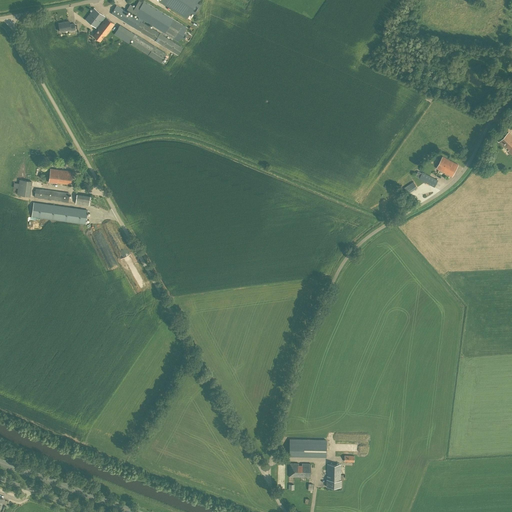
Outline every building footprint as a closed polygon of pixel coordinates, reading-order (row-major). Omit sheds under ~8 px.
[(160,0),(159,1),(187,18),(191,11),(195,13),(200,4),(197,2),(198,0),(160,0)] [(184,32),(187,27),(144,1),(142,3),(139,1),(135,7),(130,4),(126,11),(116,5),(111,14),(178,55),(183,47),(173,41),(171,40),(160,33),(142,22),(143,20),(178,42),(181,37),(184,39),(187,34),(184,32)] [(96,28),(105,16),(94,7),(85,19),(96,28)] [(105,36),(115,24),(106,17),(97,29),(98,30),(93,36),(100,41),(105,35),(105,36)] [(70,24),(69,21),(58,23),(60,32),(71,30),(71,31),(75,30),(74,23),(70,24)] [(114,33),(119,36),(124,27),(120,25),(114,33)] [(134,34),(131,39),(133,40),(131,42),(149,54),(148,55),(161,63),(167,54),(134,34)] [(511,135),(508,132),(499,142),(506,148),(507,147),(509,149),(508,150),(511,154),(511,135)] [(452,176),(457,167),(458,165),(443,157),(437,168),(452,176)] [(40,174),(46,175),(48,163),(42,161),(40,174)] [(71,184),(72,171),(50,168),(49,182),(56,183),(57,182),(71,184)] [(430,176),(423,172),(419,179),(434,187),(438,180),(434,178),(436,175),(431,173),(430,176)] [(30,197),(32,181),(19,179),(19,183),(14,183),(13,188),(18,188),(17,195),(30,197)] [(408,194),(418,187),(414,181),(404,187),(408,194)] [(68,202),(69,193),(36,188),(34,197),(68,202)] [(91,205),(91,197),(83,196),(83,193),(79,192),(77,203),(91,205)] [(88,210),(33,202),(31,216),(86,224),(88,210)] [(326,456),(326,440),(290,439),(289,455),(326,456)] [(302,465),(298,465),(298,463),(289,463),(289,476),(310,477),(310,463),(302,463),(302,465)] [(340,480),(341,464),(327,464),(327,479),(326,486),(341,486),(341,480),(340,480)]
